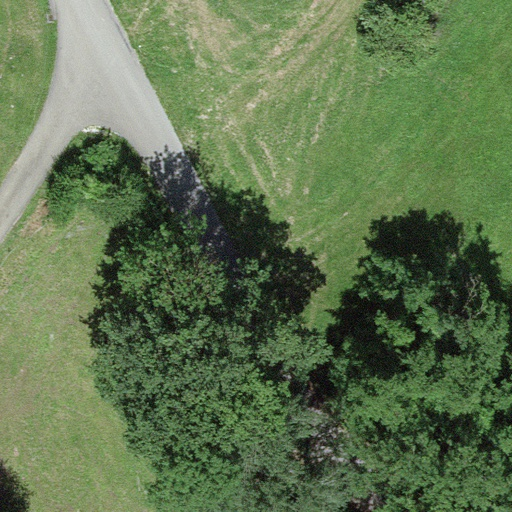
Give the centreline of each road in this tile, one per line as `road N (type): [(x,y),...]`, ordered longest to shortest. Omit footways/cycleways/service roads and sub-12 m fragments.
road 1 (unclassified): [(68,0),(93,53),(373,466),(452,511)]
road 2 (track): [(0,213),(93,53)]
